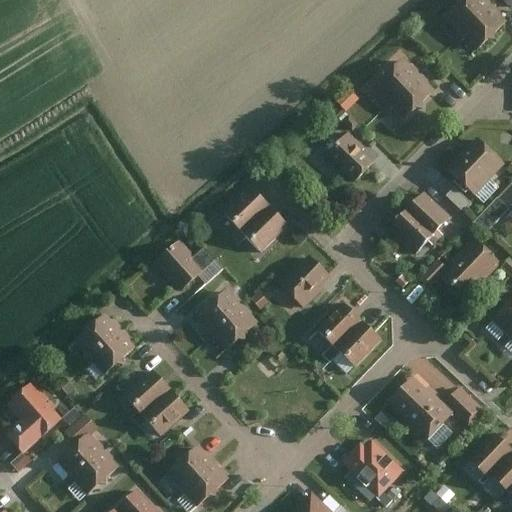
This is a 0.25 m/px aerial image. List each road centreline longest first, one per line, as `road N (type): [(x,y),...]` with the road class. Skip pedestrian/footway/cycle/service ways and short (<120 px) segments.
road 1 (residential): [(420,336),(352,260),(354,237),(488,94)]
road 2 (residential): [(282,477),(420,336)]
road 3 (residential): [(161,352),(282,477)]
